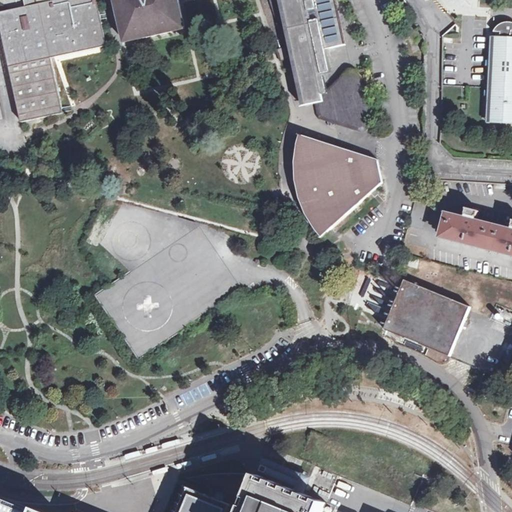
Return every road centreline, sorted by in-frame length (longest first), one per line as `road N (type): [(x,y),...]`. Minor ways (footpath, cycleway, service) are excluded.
road 1 (unclassified): [(50,455),(120,444),(299,357),(351,347),(410,356),(461,388),(483,429),(495,511)]
road 2 (residential): [(412,0),(434,36),(434,165),(511,169)]
